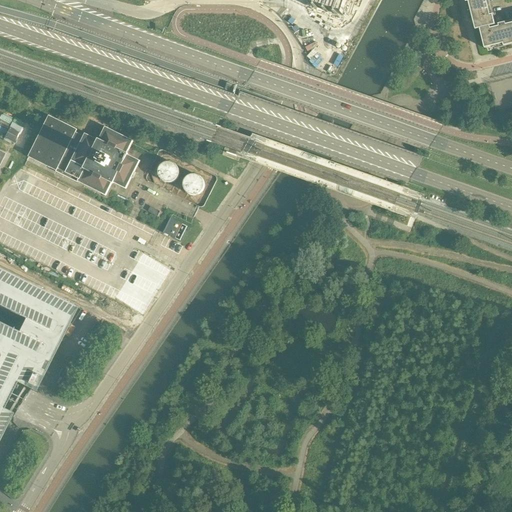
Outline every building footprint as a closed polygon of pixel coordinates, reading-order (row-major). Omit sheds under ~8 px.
[(314,0),(314,9),(318,10),(317,12),(319,12),(320,11),(328,13),(328,15),(330,15),(330,14),(339,17),(339,18),(341,19),(341,17),(342,18),(345,11),(349,12),(352,0),(314,0)] [(490,15),(486,0),(465,0),(466,2),(468,1),(475,30),(480,28),(485,48),(494,45),(490,28),(490,26),(495,25),(493,14),(490,15)] [(511,22),(490,28),(494,45),(503,43),(504,46),(511,43),(511,22)] [(126,189),(128,184),(140,161),(127,155),(127,154),(133,141),(105,127),(98,140),(98,139),(97,140),(85,134),(83,136),(76,133),(77,130),(49,116),(28,157),(56,171),(57,169),(78,180),(77,182),(105,196),(112,183),(113,184),(113,183),(126,189)] [(160,181),(178,182),(179,163),(161,162),(160,181)] [(183,189),(201,196),(208,179),(189,172),(183,189)] [(160,212),(150,207),(148,212),(157,216),(160,212)] [(163,233),(179,241),(187,227),(170,218),(163,233)] [(80,310),(0,270),(0,436),(17,409),(22,402),(80,310)]
